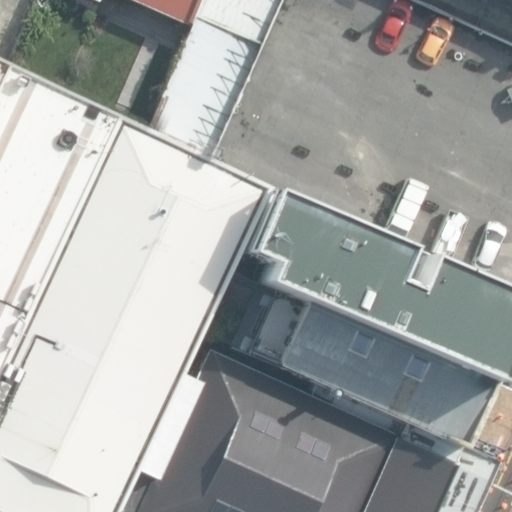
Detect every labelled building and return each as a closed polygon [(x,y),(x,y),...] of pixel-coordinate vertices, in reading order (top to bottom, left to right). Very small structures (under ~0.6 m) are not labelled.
[(0,0),(0,57),(15,64),(43,0),(0,0)] [(116,0),(118,1),(118,0),(152,0),(199,24),(209,0),(116,0)] [(110,511),(129,472),(261,189),(0,67),(0,511),(110,511)] [(258,290),(485,388),(511,325),(511,297),(261,189),(230,260),(258,272),(252,288),(258,290)] [(318,391),(454,452),(485,388),(258,290),(251,306),(261,310),(242,354),(271,367),(270,370),(318,391)] [(427,511),(454,452),(318,391),(313,401),(204,351),(190,382),(194,384),(149,481),(129,472),(110,511),(427,511)]
